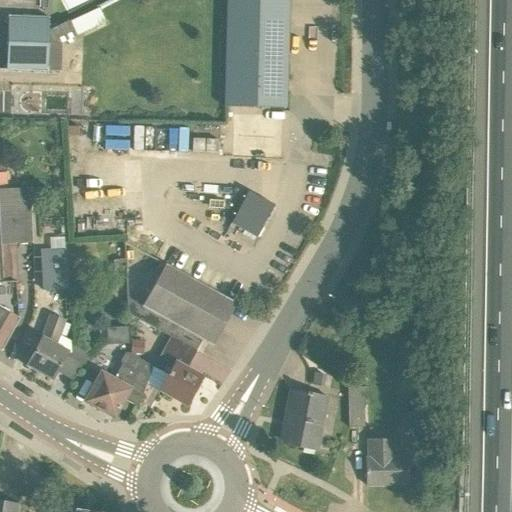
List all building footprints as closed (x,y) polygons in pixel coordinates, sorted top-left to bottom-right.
[(288,0),(227,0),(225,106),(285,108),(288,0)] [(77,18),(84,33),(106,23),(99,8),(77,18)] [(49,30),(49,15),(8,14),(7,72),(48,73),(48,72),(48,43),(49,30)] [(49,30),(48,43),(62,43),(77,36),(70,22),(69,21),(49,30)] [(204,152),(205,139),(193,139),(192,152),(204,152)] [(218,140),(206,140),(205,152),(218,153),(218,140)] [(0,351),(1,352),(19,319),(16,282),(19,282),(16,244),(32,243),(30,188),(8,189),(0,189),(0,351)] [(259,238),(277,204),(249,190),(231,224),(259,238)] [(67,249),(41,250),(42,291),(69,290),(67,249)] [(114,260),(115,278),(126,277),(125,259),(114,260)] [(235,304),(218,294),(165,265),(142,306),(127,298),(128,313),(170,337),(171,336),(196,350),(202,340),(212,346),(235,304)] [(69,351),(68,350),(57,344),(67,321),(50,313),(40,336),(42,337),(26,366),(52,381),(66,355),(69,351)] [(112,328),(113,345),(129,344),(129,328),(112,328)] [(197,351),(196,350),(171,336),(170,337),(158,358),(173,367),(160,391),(186,406),(202,377),(187,369),(197,351)] [(134,355),(143,356),(144,341),(132,340),(131,354),(134,355)] [(69,351),(66,355),(88,367),(94,357),(71,344),(68,350),(69,351)] [(138,407),(145,388),(152,367),(131,354),(126,353),(121,363),(123,364),(115,378),(103,371),(86,402),(113,417),(123,399),(138,407)] [(314,373),(312,385),(323,387),(326,375),(314,373)] [(327,397),(311,393),(291,389),(286,414),(289,415),(283,444),(281,443),(280,444),(316,452),(327,397)] [(364,401),(348,401),(349,421),(349,427),(365,427),(364,401)] [(409,484),(408,456),(397,457),(397,439),(367,440),(367,457),(365,457),(366,485),(409,484)] [(17,511),(18,504),(0,501),(0,511),(78,511),(76,511),(75,511),(64,511),(58,511),(57,511),(17,511)]
